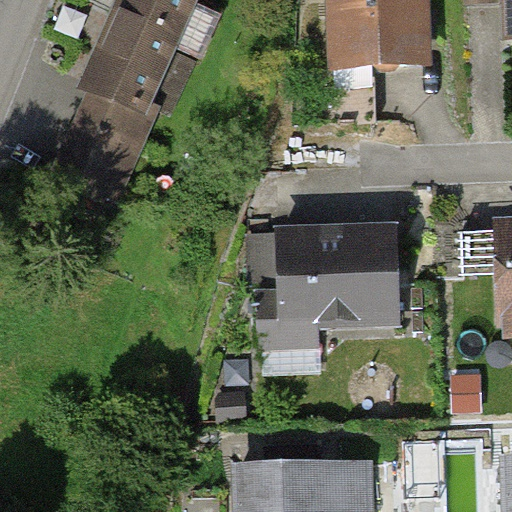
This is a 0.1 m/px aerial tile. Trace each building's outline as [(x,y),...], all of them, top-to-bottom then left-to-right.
[(120,0),(129,4),(54,176),(129,208),(219,0),(120,0)] [(435,0),(330,0),(335,76),(439,70),(435,0)] [(511,0),(472,0),(473,10),(505,8),(508,46),(511,45),(511,0)] [(511,223),(499,224),(501,342),(511,341),(511,223)] [(405,224),(281,230),(284,282),(256,284),(260,359),(331,355),(329,328),(411,324),(405,224)] [(376,511),(376,465),(234,467),(234,511),(376,511)]
